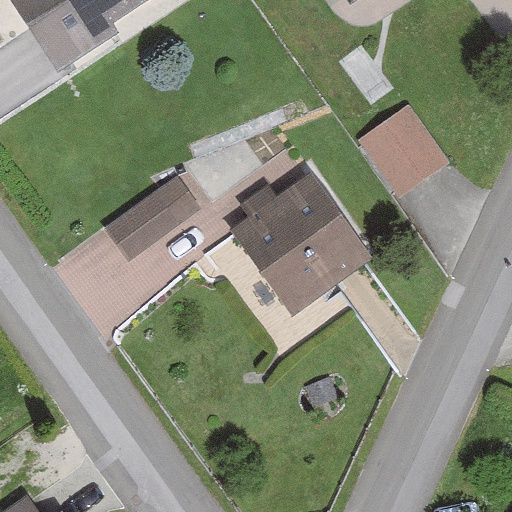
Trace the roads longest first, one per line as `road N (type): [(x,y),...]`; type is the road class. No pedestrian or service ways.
road 1 (residential): [(376,511),(511,237)]
road 2 (residential): [(173,511),(0,261)]
